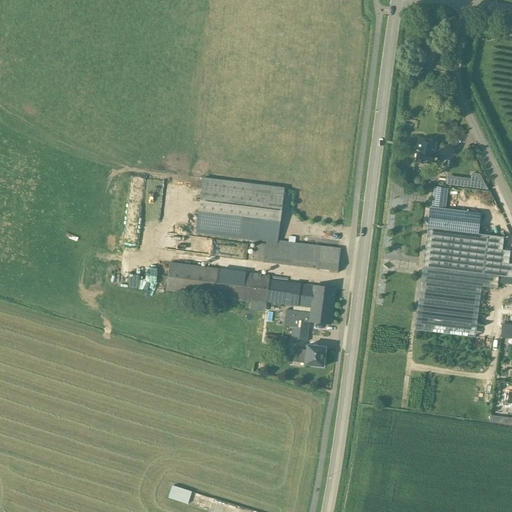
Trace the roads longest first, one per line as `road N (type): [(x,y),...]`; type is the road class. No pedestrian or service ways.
road 1 (secondary): [(326,511),(396,0)]
road 2 (unclassified): [(511,207),(455,85),(467,1)]
